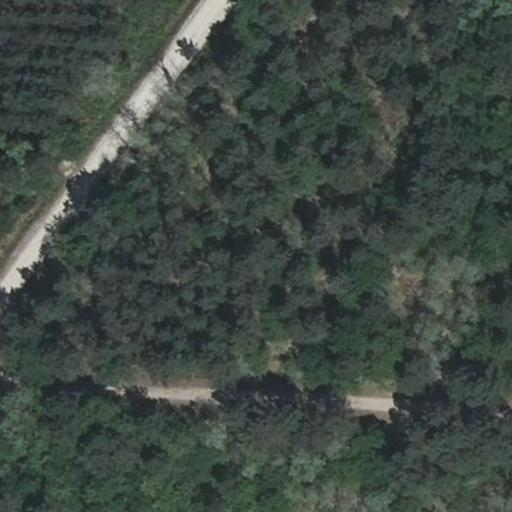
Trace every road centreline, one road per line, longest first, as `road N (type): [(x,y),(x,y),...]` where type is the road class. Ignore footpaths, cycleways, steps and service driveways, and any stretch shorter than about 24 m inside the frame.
road 1 (track): [(0,375),(511,411)]
road 2 (track): [(0,299),(211,0)]
